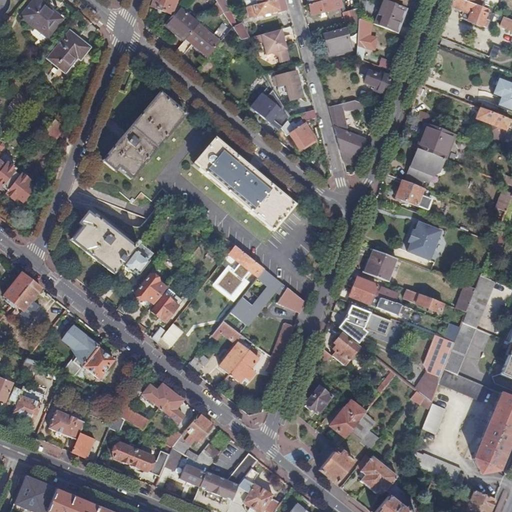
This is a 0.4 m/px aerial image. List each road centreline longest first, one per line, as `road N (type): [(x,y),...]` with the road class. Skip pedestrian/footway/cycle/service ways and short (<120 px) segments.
road 1 (tertiary): [(262,443),(35,264)]
road 2 (residential): [(345,210),(125,32)]
road 3 (residential): [(262,443),(348,229),(345,210)]
road 4 (residential): [(125,32),(35,264)]
road 5 (residential): [(345,210),(366,184),(436,0)]
road 6 (residential): [(294,0),(345,210)]
road 7 (secondary): [(0,445),(159,511)]
